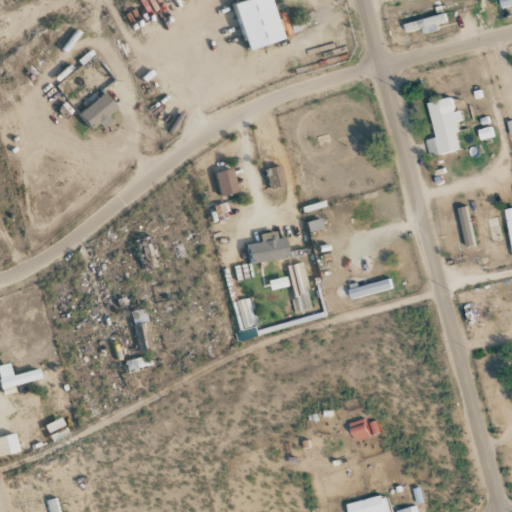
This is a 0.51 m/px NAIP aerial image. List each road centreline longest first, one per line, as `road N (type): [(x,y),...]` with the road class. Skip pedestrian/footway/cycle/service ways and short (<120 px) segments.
road 1 (tertiary): [(511,31),(323,83),(242,115),(59,253),(0,282)]
road 2 (residential): [(501,511),(363,0)]
